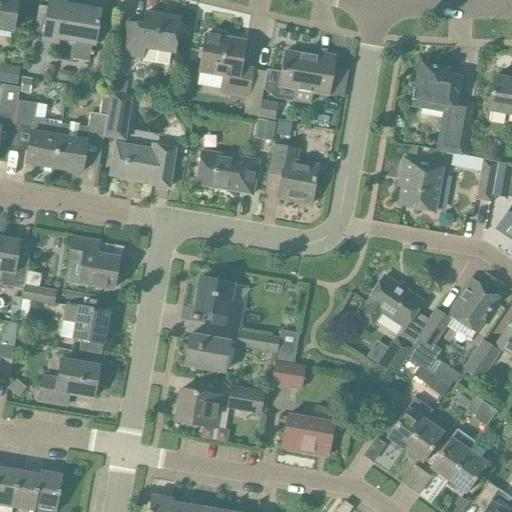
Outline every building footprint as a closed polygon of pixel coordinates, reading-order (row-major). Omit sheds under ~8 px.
[(16,0),(0,0),(0,29),(12,31),(16,0)] [(49,0),(47,18),(43,41),(56,43),(57,38),(76,41),(92,44),(95,45),(97,31),(100,12),(64,6),(65,0),(62,0),(49,0)] [(123,43),(122,54),(142,58),(143,61),(170,65),(172,52),(174,53),(177,40),(180,20),(145,14),(143,26),(127,23),(123,43)] [(245,42),(205,36),(202,55),(199,72),(223,77),(220,92),(247,97),(252,70),(240,68),(245,42)] [(280,72),(278,87),(294,90),(292,101),(311,104),(313,93),(329,96),(335,58),(315,55),(315,59),(283,53),(280,72)] [(0,82),(17,85),(20,68),(0,65),(0,64),(0,82)] [(449,69),(418,64),(412,100),(437,105),(442,113),(440,125),(445,126),(441,151),(436,150),(435,151),(463,156),(469,126),(468,126),(467,129),(455,127),(458,108),(455,107),(461,77),(448,75),(449,69)] [(57,73),(57,77),(59,81),(68,82),(72,80),(72,75),(69,71),(61,70),(57,73)] [(490,97),(488,111),(511,115),(511,80),(494,77),(490,97)] [(23,78),(20,93),(30,94),(32,80),(23,78)] [(0,89),(0,112),(12,115),(18,88),(1,84),(0,89)] [(104,137),(112,93),(111,93),(107,116),(90,113),(87,127),(78,126),(78,125),(71,123),(70,126),(61,124),(61,123),(53,168),(80,173),(86,140),(85,140),(85,136),(103,139),(103,137),(104,137)] [(112,93),(104,137),(126,141),(134,97),(112,93)] [(25,164),(53,168),(61,123),(34,118),(36,103),(20,100),(16,124),(32,126),(25,164)] [(277,104),(261,102),(259,118),(274,120),(277,104)] [(0,131),(11,134),(14,116),(0,113),(0,131)] [(257,120),(255,136),(273,139),(276,124),(257,120)] [(278,122),(276,135),(289,138),(292,125),(278,122)] [(151,149),(115,143),(110,173),(151,180),(150,185),(168,189),(171,169),(175,148),(152,144),(151,149)] [(298,151),(274,147),(270,174),(282,176),(277,200),(311,206),(317,166),(296,162),(298,151)] [(258,161),(201,151),(195,186),(252,195),(258,161)] [(442,165),(403,159),(400,176),(405,177),(400,207),(434,213),(442,165)] [(481,160),(474,201),(489,203),(496,162),(481,160)] [(511,164),(496,162),(489,203),(490,203),(492,195),(508,197),(509,197),(511,183),(511,175),(511,164)] [(511,206),(496,230),(511,240),(511,183),(509,197),(511,198),(511,206)] [(98,243),(71,238),(67,261),(80,263),(77,284),(112,290),(117,258),(95,254),(98,243)] [(0,273),(0,275),(0,286),(22,290),(23,284),(24,285),(26,272),(28,263),(16,261),(19,242),(0,239),(0,273)] [(26,272),(24,285),(39,287),(41,275),(26,272)] [(422,302),(384,277),(367,304),(360,316),(373,324),(380,313),(404,329),(422,302)] [(232,284),(199,278),(193,310),(213,313),(211,325),(237,330),(241,306),(229,304),(232,284)] [(497,298),(470,281),(448,314),(475,332),(497,298)] [(21,298),(18,317),(26,318),(30,302),(53,306),(56,290),(39,287),(24,285),(23,284),(22,290),(23,290),(21,298)] [(13,297),(10,315),(18,317),(21,298),(13,297)] [(66,306),(63,320),(75,322),(72,339),(82,341),(102,344),(108,313),(88,309),(78,307),(78,308),(66,306)] [(419,367),(424,370),(426,372),(441,351),(433,345),(449,320),(435,312),(410,350),(405,357),(419,367)] [(511,319),(495,345),(511,355),(511,319)] [(276,353),(278,337),(262,334),(240,330),(237,346),(276,353)] [(229,342),(189,335),(183,366),(224,373),(229,342)] [(405,357),(410,350),(396,340),(377,368),(392,378),(405,357)] [(497,352),(482,342),(464,369),(480,379),(497,352)] [(0,373),(9,375),(14,348),(0,345),(0,373)] [(276,353),(274,361),(292,364),(295,350),(277,347),(276,353)] [(99,367),(59,361),(56,379),(42,377),(38,401),(66,406),(68,394),(93,399),(99,367)] [(300,389),(303,366),(294,365),(275,362),(274,361),(270,384),(300,389)] [(419,367),(413,375),(429,386),(435,378),(434,377),(426,372),(424,370),(419,367)] [(14,382),(8,389),(19,397),(24,390),(14,382)] [(268,394),(231,388),(228,407),(265,414),(268,394)] [(219,398),(180,391),(174,422),(202,427),(200,437),(227,442),(228,432),(214,429),(219,398)] [(466,410),(473,398),(464,392),(456,403),(466,410)] [(495,413),(473,398),(466,410),(475,417),(478,412),(490,420),(495,413)] [(335,412),(315,408),(313,420),(287,415),(281,449),(327,457),(335,412)] [(386,439),(404,451),(425,421),(407,408),(386,439)] [(443,434),(425,421),(404,451),(422,464),(443,434)] [(511,442),(511,421),(511,422),(502,436),(511,443),(511,442)] [(429,469),(447,482),(468,452),(475,443),(457,430),(429,469)] [(487,464),(468,452),(447,482),(465,495),(487,464)] [(495,452),(490,459),(496,464),(501,457),(495,452)] [(417,494),(431,477),(412,462),(398,480),(417,494)] [(0,506),(11,509),(17,472),(0,468),(0,506)] [(17,472),(11,509),(30,511),(34,511),(35,509),(34,509),(39,475),(17,472)] [(34,509),(35,509),(51,511),(55,511),(62,476),(40,472),(39,475),(34,509)] [(483,511),(511,511),(511,500),(508,497),(488,483),(484,488),(473,504),(483,511)] [(148,511),(170,511),(172,503),(173,503),(173,500),(151,497),(148,511)] [(191,511),(193,507),(173,503),(172,503),(170,511),(191,511)]
